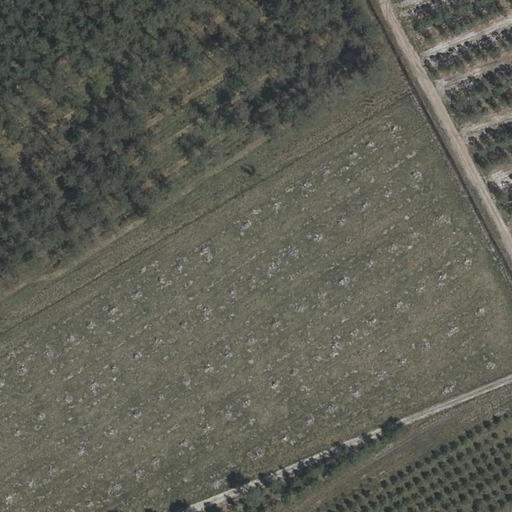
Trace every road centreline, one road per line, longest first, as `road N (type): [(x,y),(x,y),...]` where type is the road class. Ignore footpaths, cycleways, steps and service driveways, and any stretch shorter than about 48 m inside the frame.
road 1 (track): [(511,381),(190,511)]
road 2 (track): [(386,0),(511,244)]
